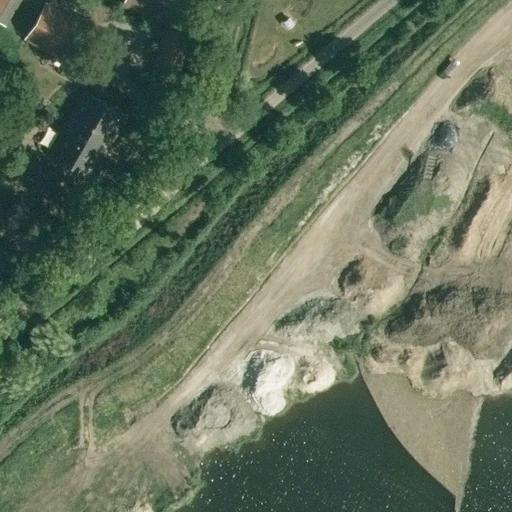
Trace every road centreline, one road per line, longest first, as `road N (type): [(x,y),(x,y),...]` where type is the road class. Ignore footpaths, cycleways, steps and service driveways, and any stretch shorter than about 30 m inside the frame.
road 1 (track): [(48,511),(92,456),(200,367),(283,277),(431,86),(511,5)]
road 2 (unclassified): [(167,192),(392,0)]
road 3 (track): [(0,333),(167,192)]
road 4 (track): [(197,167),(239,0)]
